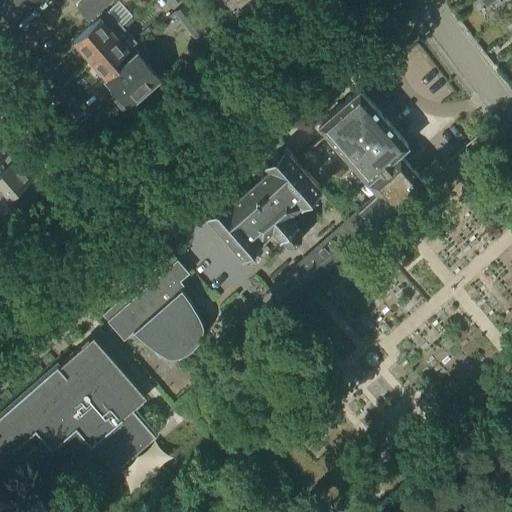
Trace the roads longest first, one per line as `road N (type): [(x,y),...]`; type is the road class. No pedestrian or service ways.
road 1 (track): [(511,364),(399,470),(319,474),(258,412),(254,343),(487,143),(511,174)]
road 2 (tertiary): [(105,203),(337,0)]
road 3 (residential): [(105,203),(0,79)]
road 4 (tertiary): [(511,120),(420,0)]
road 5 (tertiary): [(0,295),(105,203)]
